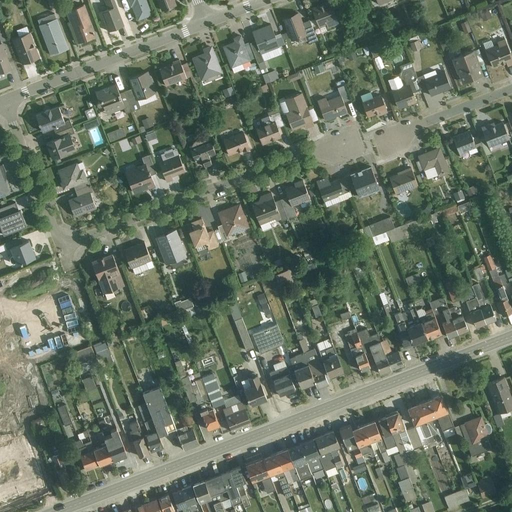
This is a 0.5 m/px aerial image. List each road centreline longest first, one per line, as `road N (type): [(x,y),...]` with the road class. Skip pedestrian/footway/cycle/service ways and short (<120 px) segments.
road 1 (secondary): [(511,337),(60,511)]
road 2 (residential): [(4,103),(62,248),(345,144)]
road 3 (residential): [(205,24),(4,103)]
road 4 (residential): [(511,92),(392,139)]
